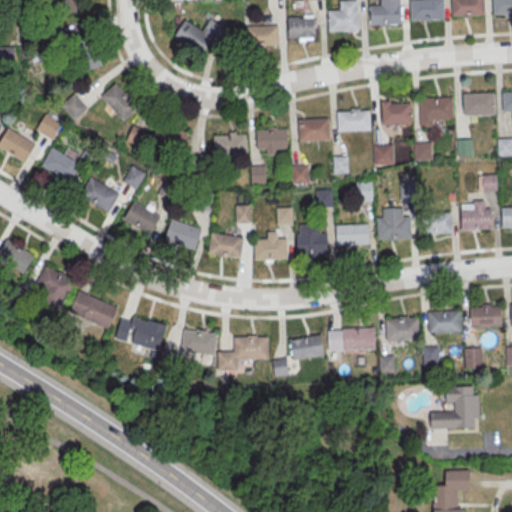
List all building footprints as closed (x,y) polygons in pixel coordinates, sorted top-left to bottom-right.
[(327,10),(339,10),(339,0),(357,0),(357,30),(328,31),(327,10)] [(369,6),(380,5),(380,0),(400,0),(401,24),(370,25),(369,6)] [(409,0),(442,0),(443,19),(410,20),(409,0)] [(451,0),(483,0),(484,14),(452,15),(451,0)] [(492,0),(511,0),(511,12),(493,13),(492,0)] [(314,39),(314,16),(288,16),(288,39),(314,39)] [(175,36),(205,52),(213,34),(226,41),(232,29),(209,17),(203,29),(184,19),(175,36)] [(279,25),(248,25),(248,44),(279,44),(279,25)] [(101,66),(95,41),(77,45),(82,70),(101,66)] [(123,120),(138,105),(116,82),(101,98),(123,120)] [(502,92),(511,91),(511,111),(503,112),(502,92)] [(463,94),(493,93),(494,113),(464,115),(463,94)] [(452,98),(419,98),(419,122),(452,122),(452,98)] [(380,104),(411,102),(412,123),(381,124),(380,104)] [(336,111),(366,110),(367,130),(337,132),(336,111)] [(36,129),(51,139),(62,121),(47,111),(36,129)] [(298,119),(298,140),(329,140),(329,119),(298,119)] [(152,135),(136,124),(127,137),(143,149),(152,135)] [(34,143),(8,128),(0,141),(0,147),(24,161),(34,143)] [(257,153),(287,153),(287,128),(257,128),(257,153)] [(168,152),(187,149),(184,130),(165,133),(168,152)] [(213,133),(213,155),(246,155),(246,133),(213,133)] [(455,139),(471,139),(471,155),(456,156),(455,139)] [(497,139),(511,139),(511,155),(498,156),(497,139)] [(414,143),(429,143),(430,160),(415,160),(414,143)] [(373,145),(392,145),(392,164),(374,164),(373,145)] [(80,163),(52,147),(41,166),(69,182),(80,163)] [(186,156),(205,155),(205,172),(187,172),(186,156)] [(332,157),(347,156),(347,173),(332,174),(332,157)] [(146,173),(132,165),(122,181),(136,189),(146,173)] [(290,167),(305,166),(306,183),(291,183),(290,167)] [(480,175),(496,175),(496,192),(481,192),(480,175)] [(107,212),(119,194),(91,176),(79,194),(107,212)] [(399,182),(414,182),(414,198),(399,199),(399,182)] [(356,185),(371,184),(371,201),(356,202),(356,185)] [(316,190),(331,189),(331,206),(316,207),(316,190)] [(150,234),(161,214),(133,200),(123,220),(150,234)] [(234,206),(249,206),(250,222),(235,223),(234,206)] [(502,208),(511,207),(511,227),(503,228),(502,208)] [(275,208),(290,208),(291,224),(276,225),(275,208)] [(376,218),(382,217),(382,208),(401,208),(402,217),(409,217),(409,238),(376,239),(376,218)] [(460,210),(491,208),(492,229),(461,230),(460,210)] [(419,213),(449,212),(450,232),(420,234),(419,213)] [(202,230),(173,217),(164,238),(193,250),(202,230)] [(295,235),(299,235),(298,225),(319,224),(319,233),(326,233),(327,254),(296,255),(295,235)] [(335,225),(365,224),(366,244),(336,246),(335,225)] [(287,238),(277,238),(277,232),(265,232),(265,240),(254,240),(254,260),(287,260),(287,238)] [(241,258),(243,236),(211,233),(209,254),(241,258)] [(5,238),(0,246),(0,259),(22,274),(34,255),(5,238)] [(45,265),(34,283),(62,301),(74,282),(45,265)] [(78,291),(69,312),(107,328),(116,307),(78,291)] [(469,307),(500,306),(501,327),(470,328),(469,307)] [(426,312),(459,311),(460,331),(427,333),(426,312)] [(165,324),(122,314),(115,339),(159,350),(165,324)] [(385,319),(417,317),(418,338),(386,340),(385,319)] [(342,329),(374,327),(375,348),(343,350),(342,329)] [(182,329),(180,351),(213,355),(216,334),(182,329)] [(288,339),(291,360),(323,356),(319,334),(288,339)] [(233,337),(233,352),(216,352),(216,370),(237,370),(237,359),(266,359),(266,337),(233,337)] [(422,347),(437,347),(438,364),(422,364),(422,347)] [(464,349),(479,348),(480,365),(464,365),(464,349)] [(378,356),(393,355),(394,372),(379,373),(378,356)] [(444,386),(471,385),(472,395),(477,395),(478,418),(473,418),(473,427),(430,428),(429,412),(454,411),(453,402),(445,402),(444,386)] [(433,485),(432,511),(459,511),(460,490),(469,490),(469,469),(445,470),(445,485),(433,485)]
